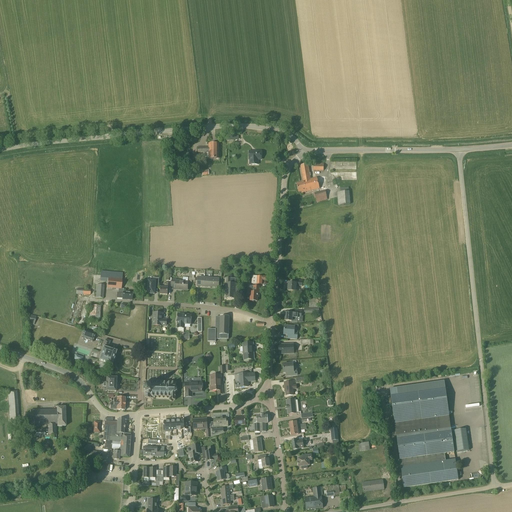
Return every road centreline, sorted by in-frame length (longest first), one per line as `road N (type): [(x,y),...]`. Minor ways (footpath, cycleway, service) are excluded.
road 1 (unclassified): [(494,487),(459,150)]
road 2 (unclassified): [(0,150),(243,126),(290,135),(304,153)]
road 3 (tertiary): [(272,324),(284,175),(304,153)]
road 4 (tertiary): [(138,414),(107,413),(69,374),(0,348)]
road 5 (residential): [(337,511),(494,487)]
road 6 (residential): [(272,324),(234,309),(137,302)]
